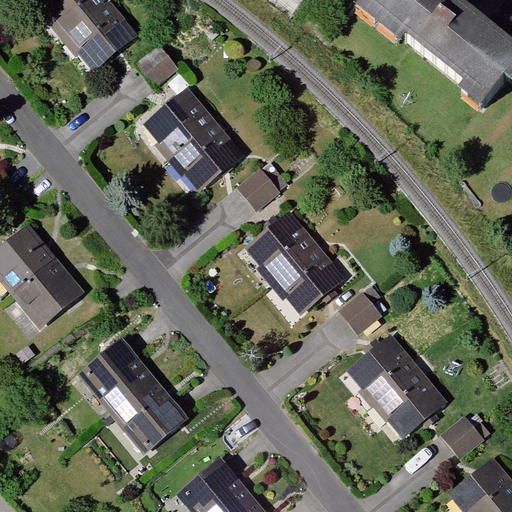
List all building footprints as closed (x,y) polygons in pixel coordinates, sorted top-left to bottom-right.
[(63,44),(106,6),(100,0),(44,0),(33,10),(63,44)] [(511,87),(511,53),(441,0),(377,0),(359,25),(486,121),(511,87)] [(106,6),(63,44),(93,79),(137,41),(106,6)] [(157,50),(131,70),(142,84),(168,65),(157,50)] [(168,65),(142,84),(152,97),(178,79),(168,65)] [(169,167),(215,128),(186,93),(140,133),(169,167)] [(215,128),(169,167),(197,199),(243,159),(215,128)] [(266,165),(232,191),(244,206),(279,180),(266,165)] [(279,180),(244,206),(255,220),(291,193),(279,180)] [(272,288),(318,249),(288,213),(242,252),(272,288)] [(0,253),(0,287),(12,302),(56,266),(27,231),(0,253)] [(318,249),(272,288),(302,323),(348,284),(318,249)] [(85,302),(56,266),(12,302),(41,337),(85,302)] [(368,290),(334,317),(345,329),(378,304),(368,290)] [(378,304),(345,329),(355,342),(388,316),(378,304)] [(369,410),(412,373),(383,339),(340,376),(369,410)] [(108,419),(152,385),(119,343),(75,378),(108,419)] [(412,373),(369,410),(399,445),(442,409),(412,373)] [(152,385),(108,419),(139,459),(183,425),(152,385)] [(466,416),(436,441),(447,454),(477,431),(466,416)] [(477,431),(447,454),(458,466),(488,445),(477,431)] [(187,511),(233,511),(248,501),(214,458),(171,492),(187,511)] [(450,511),(504,511),(511,505),(511,490),(490,466),(444,505),(450,511)] [(256,511),(248,501),(233,511),(256,511)]
